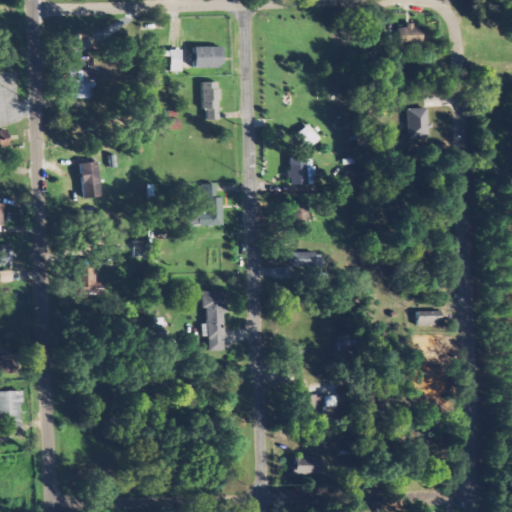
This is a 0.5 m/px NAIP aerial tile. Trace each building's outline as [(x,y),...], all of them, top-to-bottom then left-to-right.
[(421,43),(421,21),(396,21),(396,43),(421,43)] [(221,45),(189,45),(189,66),(221,66),(221,45)] [(180,69),(179,47),(168,47),(168,69),(180,69)] [(76,70),(76,66),(69,66),(68,99),(91,99),(92,71),(76,70)] [(201,110),(204,109),(205,120),(218,120),(217,82),(200,82),(201,110)] [(429,137),(429,106),(404,106),(404,137),(429,137)] [(318,140),(308,124),(292,134),(302,150),(318,140)] [(287,157),(288,185),(312,184),(311,156),(287,157)] [(79,198),(98,197),(97,162),(78,163),(79,198)] [(214,184),(203,184),(203,214),(186,214),(186,226),(221,226),(221,197),(214,197),(214,184)] [(288,201),(288,220),(309,220),(309,201),(288,201)] [(12,244),(0,244),(0,265),(12,266),(12,244)] [(204,291),(205,351),(223,351),(222,291),(204,291)] [(444,326),(443,312),(416,313),(416,327),(444,326)] [(162,318),(151,318),(151,334),(162,334),(162,318)] [(20,391),(0,391),(0,423),(2,423),(2,432),(17,431),(17,406),(20,406),(20,391)] [(319,457),(292,457),(292,475),(319,475),(319,457)]
